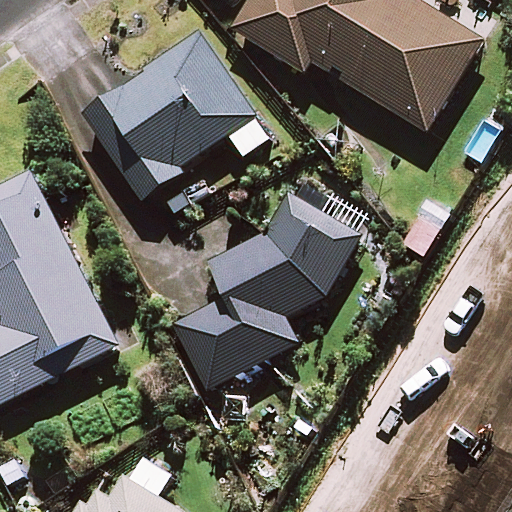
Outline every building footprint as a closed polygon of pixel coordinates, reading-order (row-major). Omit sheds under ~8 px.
[(255,0),(235,32),(309,78),(317,65),(432,137),(490,44),(435,9),(440,0),(255,0)] [(89,121),(150,208),(186,182),(181,176),(233,139),(248,161),(274,143),(200,38),(147,75),(149,78),(89,121)] [(0,197),(0,331),(0,332),(0,412),(121,352),(35,180),(0,197)] [(365,244),(294,199),(268,239),(211,269),(229,303),(177,330),(213,397),(304,349),(290,322),(327,302),(365,244)] [(454,219),(434,208),(409,250),(429,262),(454,219)] [(178,511),(164,503),(179,479),(147,459),(115,508),(96,497),(86,511),(178,511)]
